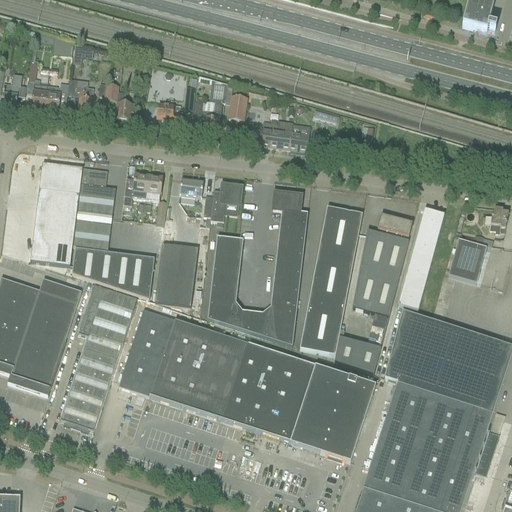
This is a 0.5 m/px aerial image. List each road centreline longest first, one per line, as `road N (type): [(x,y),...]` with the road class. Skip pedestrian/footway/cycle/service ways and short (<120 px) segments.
road 1 (unclassified): [(511,202),(10,137)]
road 2 (primary): [(145,0),(511,100)]
road 3 (primary): [(511,78),(221,0)]
road 4 (unclassified): [(181,511),(0,451)]
